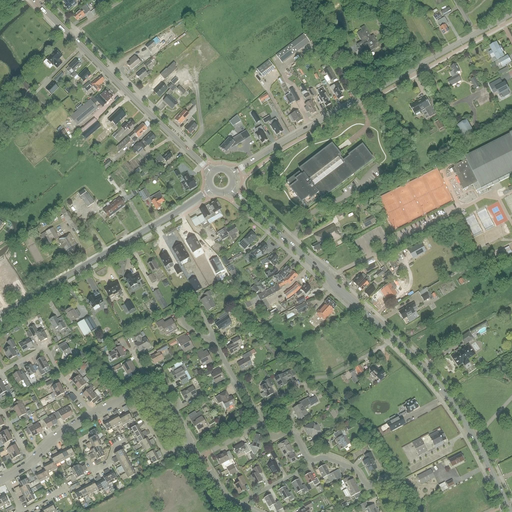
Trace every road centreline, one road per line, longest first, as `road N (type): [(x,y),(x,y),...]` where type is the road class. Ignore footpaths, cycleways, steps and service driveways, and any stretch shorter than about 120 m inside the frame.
road 1 (secondary): [(510,511),(470,431),(416,359),(229,188)]
road 2 (secondary): [(230,173),(500,20)]
road 3 (secondary): [(211,173),(35,0)]
road 4 (secondary): [(0,314),(210,187)]
road 5 (residential): [(405,511),(389,480),(367,485),(355,469),(307,458),(294,435),(269,435),(262,424)]
road 6 (residential): [(202,129),(234,102),(234,70),(273,36),(265,0)]
road 7 (residential): [(93,413),(45,347),(0,372)]
